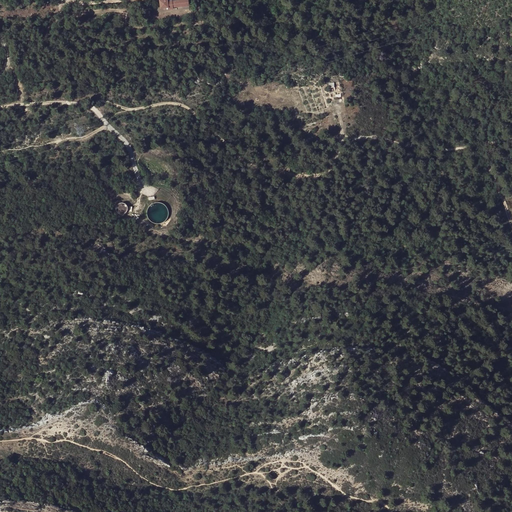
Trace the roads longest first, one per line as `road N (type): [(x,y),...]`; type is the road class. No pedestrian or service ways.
road 1 (track): [(90,104),(175,103),(246,161),(298,176),(326,171),(341,137),(437,149),(511,137)]
road 2 (unclassified): [(0,109),(90,104),(129,147),(151,193)]
